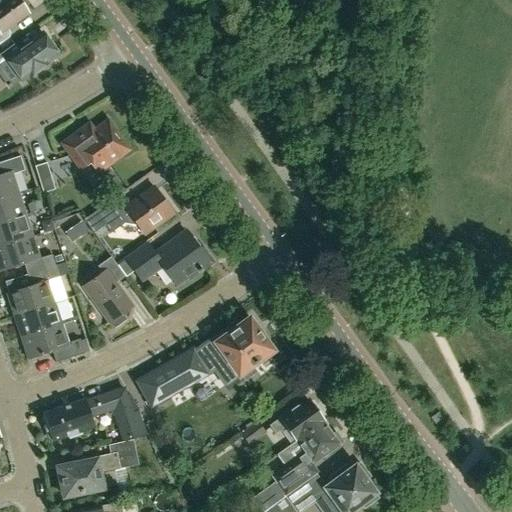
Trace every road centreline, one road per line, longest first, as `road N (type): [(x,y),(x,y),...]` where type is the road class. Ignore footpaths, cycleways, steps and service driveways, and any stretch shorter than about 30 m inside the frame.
road 1 (residential): [(7,399),(114,361),(285,260)]
road 2 (unclassified): [(449,481),(285,260)]
road 3 (unclassified): [(285,260),(136,57)]
road 4 (track): [(409,240),(396,116),(402,0)]
road 5 (track): [(484,436),(420,304),(409,240)]
road 6 (residential): [(0,131),(136,57)]
